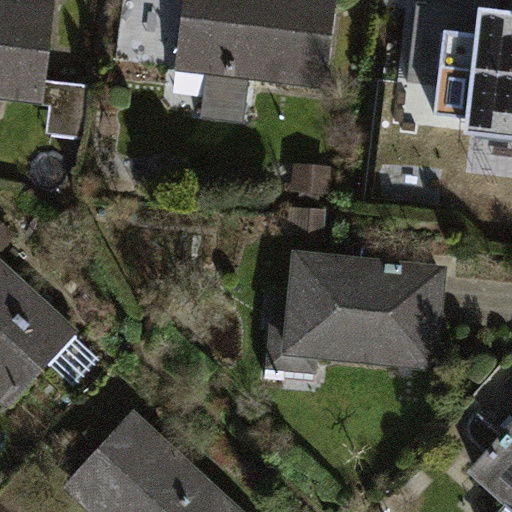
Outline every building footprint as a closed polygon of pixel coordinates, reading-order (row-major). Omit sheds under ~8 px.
[(0,0),(0,123),(27,126),(24,152),(67,157),(73,106),(30,101),(39,18),(41,0),(0,0)] [(236,97),(312,106),(323,14),(262,7),(262,0),(120,0),(110,82),(160,88),(156,119),(185,123),(183,138),(230,144),(236,97)] [(478,40),(448,36),(439,114),(469,117),(467,134),(511,139),(511,13),(481,10),(478,40)] [(330,171),(297,167),(295,186),(328,190),(330,171)] [(291,231),(324,232),(325,211),(292,210),(291,231)] [(320,355),(436,367),(446,271),(299,256),(293,310),(274,308),(267,376),(317,381),(320,355)] [(0,418),(65,347),(0,287),(0,418)] [(54,506),(60,511),(217,511),(126,428),(54,506)] [(511,511),(511,437),(458,496),(476,511),(511,511)]
